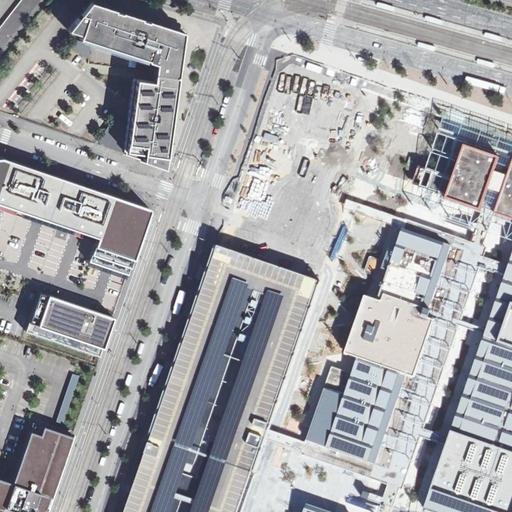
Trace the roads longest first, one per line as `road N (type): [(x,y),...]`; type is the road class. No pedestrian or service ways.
road 1 (tertiary): [(205,202),(98,511)]
road 2 (secondary): [(266,14),(511,87)]
road 3 (residential): [(205,202),(0,134)]
road 4 (tertiary): [(266,14),(205,202)]
